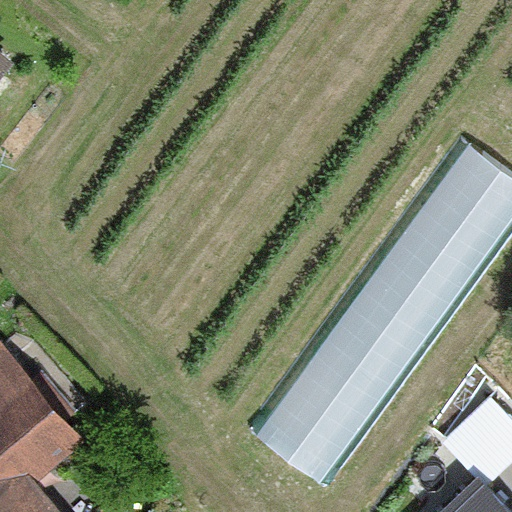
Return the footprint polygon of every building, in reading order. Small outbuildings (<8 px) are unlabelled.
[(0,68),(10,55),(0,47),(0,68)] [(252,427),(329,484),(511,237),(511,172),(466,139),(252,427)] [(0,338),(0,511),(66,511),(33,473),(81,432),(0,338)] [(475,472),(482,480),(511,452),(511,416),(490,392),(442,436),(475,472)] [(475,472),(432,511),(511,511),(511,510),(482,480),(475,472)]
